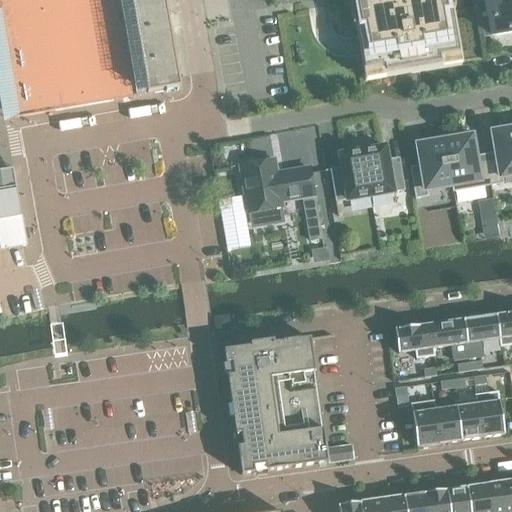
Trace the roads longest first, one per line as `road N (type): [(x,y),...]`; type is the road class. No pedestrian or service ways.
road 1 (residential): [(211,495),(219,467),(170,121)]
road 2 (residential): [(511,92),(211,131),(208,114)]
road 3 (residential): [(347,324),(511,302)]
road 4 (residential): [(31,142),(54,275),(34,278)]
road 5 (residential): [(367,474),(347,324)]
road 6 (residential): [(367,474),(511,454)]
road 7 (residential): [(31,142),(170,121)]
